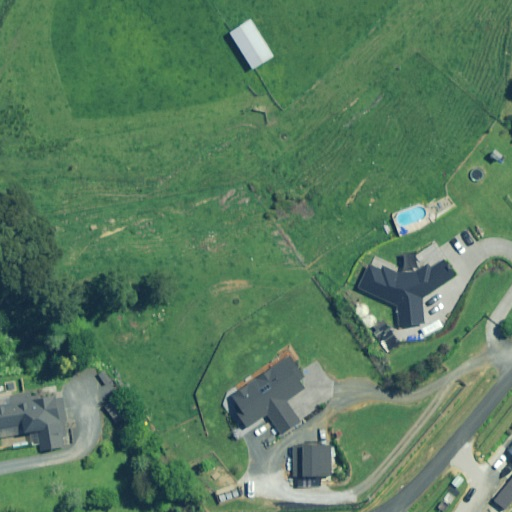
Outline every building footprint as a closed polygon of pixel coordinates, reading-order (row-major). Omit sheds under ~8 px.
[(273,57),(251,21),(230,33),(253,69),(273,57)] [(491,232),(491,229),(491,226),(490,224),(488,222),(485,220),(483,220),(480,220),(477,221),(475,223),(474,226),(473,228),(474,231),(475,234),(477,236),(479,237),(482,238),(485,237),(487,236),(489,234),(491,232)] [(406,275),(362,267),(350,286),(390,298),(395,324),(426,318),(420,294),(458,274),(446,253),(406,275)] [(223,396),(241,426),(263,412),(275,432),(298,419),(284,396),(305,383),(289,356),(223,396)] [(60,393),(0,400),(0,430),(35,427),(38,448),(66,445),(60,393)] [(126,416),(114,401),(105,407),(116,423),(126,416)] [(511,433),(498,451),(511,461),(511,433)] [(328,442),(288,443),(289,475),(329,474),(328,442)] [(488,498),(503,510),(511,497),(511,468),(488,498)]
